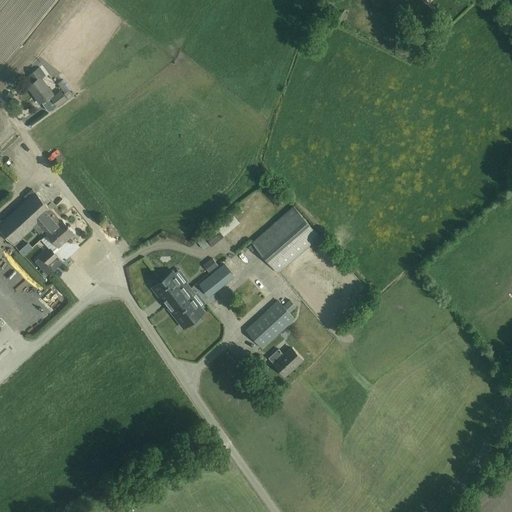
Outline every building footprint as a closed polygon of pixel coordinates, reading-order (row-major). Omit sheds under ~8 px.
[(430,20),(436,13),(431,9),(425,16),(430,20)] [(341,24),(346,27),(350,21),(345,18),(341,24)] [(30,74),(34,81),(27,86),(40,103),(53,93),(41,78),(45,75),(39,67),(30,74)] [(63,93),(68,99),(73,95),(69,89),(72,88),(64,78),(58,83),(65,92),(63,93)] [(68,99),(63,93),(61,90),(50,97),(57,107),(68,99)] [(260,186),(277,206),(286,198),(269,178),(260,186)] [(59,219),(31,189),(24,196),(27,199),(0,223),(0,229),(14,244),(33,227),(39,233),(41,231),(45,236),(48,233),(47,233),(53,228),(51,226),(57,221),(59,219)] [(277,272),(295,256),(319,236),(292,206),(251,242),(277,272)] [(239,222),(231,213),(197,242),(203,249),(209,244),(211,246),(239,222)] [(59,219),(57,221),(51,226),(53,228),(47,233),(48,233),(59,245),(61,243),(62,243),(65,241),(65,240),(73,232),(68,227),(68,226),(68,225),(67,226),(62,220),(61,221),(59,219)] [(50,249),(42,256),(42,257),(48,263),(49,264),(58,256),(51,248),(50,249)] [(209,272),(217,265),(212,258),(204,265),(209,272)] [(199,284),(208,294),(233,274),(225,264),(199,284)] [(181,324),(186,320),(188,323),(199,315),(197,312),(201,308),(188,290),(193,286),(192,286),(189,289),(185,283),(183,285),(173,272),(153,288),(160,297),(174,315),(181,324)] [(265,296),(270,291),(253,273),(247,279),(265,296)] [(249,306),(261,297),(250,282),(238,291),(249,306)] [(290,299),(283,306),(290,312),(296,306),(290,299)] [(290,312),(283,306),(278,300),(245,330),(262,348),(295,317),(290,312)] [(291,347),(284,354),(279,349),(269,358),(274,363),(273,363),(285,376),(302,360),(291,347)]
